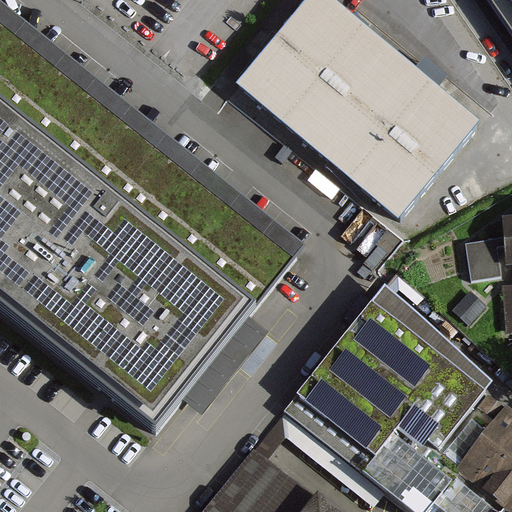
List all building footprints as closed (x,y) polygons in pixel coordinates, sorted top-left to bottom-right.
[(511,0),(476,0),(511,53),(511,0)] [(0,309),(156,434),(306,248),(0,2),(0,309)] [(415,215),(484,129),(328,4),(258,90),(415,215)] [(504,337),(511,336),(511,219),(506,220),(507,240),(466,246),(472,285),(501,280),(504,337)] [(405,511),(431,511),(434,508),(439,511),(505,511),(507,510),(508,511),(511,511),(511,414),(372,305),(284,417),(405,511)] [(205,511),(329,511),(252,452),(205,511)]
